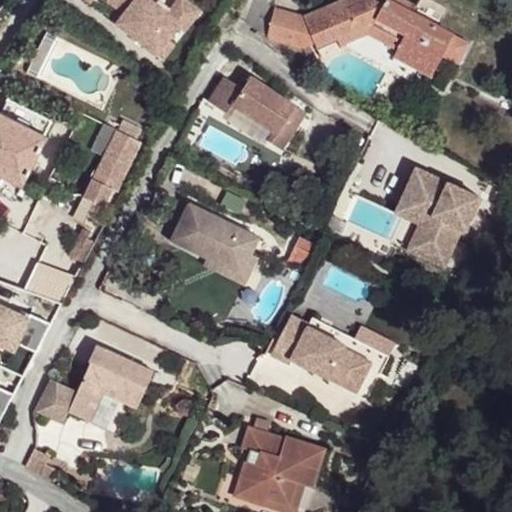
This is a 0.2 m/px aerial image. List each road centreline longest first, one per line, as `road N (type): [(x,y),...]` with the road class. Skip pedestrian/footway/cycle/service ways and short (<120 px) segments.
road 1 (unknown): [(90,297),(167,143),(243,40)]
road 2 (unknown): [(23,482),(46,388),(90,297)]
road 3 (unknown): [(90,297),(258,355)]
